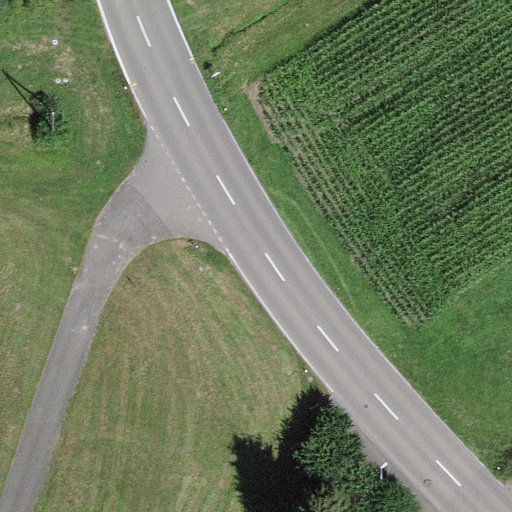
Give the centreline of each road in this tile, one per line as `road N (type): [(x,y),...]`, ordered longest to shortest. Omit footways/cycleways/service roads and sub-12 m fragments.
road 1 (tertiary): [(189,148),(337,358),(486,511)]
road 2 (residential): [(189,148),(121,218),(62,343),(0,511)]
road 3 (tertiary): [(128,0),(189,148)]
